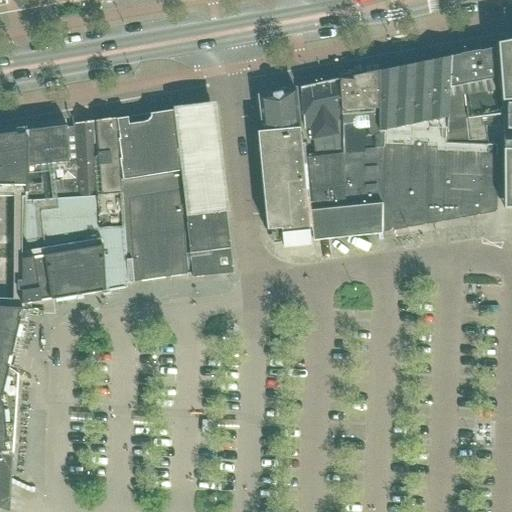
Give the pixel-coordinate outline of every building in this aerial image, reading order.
[(511,45),(504,47),(450,58),(448,122),(499,115),(502,115),(504,210),(511,210),(511,45)] [(378,81),(378,99),(378,132),(384,132),(381,203),(381,233),(497,212),(497,146),(447,143),(448,122),(450,58),(448,58),(448,62),(431,62),(431,66),(413,65),(413,69),(396,69),(396,73),(379,72),(380,75),(379,75),(379,80),(378,81)] [(326,156),(315,157),(307,158),(312,210),(371,204),(381,203),(384,132),(378,132),(378,99),(378,81),(379,80),(379,75),(380,75),(379,72),(352,78),(339,80),(342,121),(342,139),(339,139),(339,155),(326,156)] [(320,85),(326,156),(339,155),(339,139),(342,139),(342,121),(339,80),(320,85)] [(313,140),(315,157),(326,156),(320,85),(300,89),(304,130),(310,128),(311,141),(313,140)] [(310,243),(310,240),(296,90),(259,97),(265,142),(258,143),(265,216),(266,216),(267,231),(281,230),(283,246),(291,245),(291,246),(292,245),(301,244),(302,244),(310,243)] [(177,110),(177,111),(177,112),(189,214),(186,214),(188,225),(187,225),(193,278),(233,274),(213,106),(177,110)] [(176,112),(177,112),(177,111),(117,120),(123,195),(127,284),(128,284),(188,275),(181,172),(178,151),(180,151),(176,131),(178,131),(176,112)] [(67,127),(30,132),(28,246),(23,306),(128,288),(127,287),(127,284),(123,195),(117,120),(117,119),(75,125),(75,128),(67,129),(67,127)] [(0,505),(12,477),(19,375),(9,368),(20,323),(23,310),(23,306),(28,246),(30,132),(29,132),(29,133),(28,133),(28,132),(14,134),(15,137),(0,139),(0,505)] [(371,204),(312,210),(310,210),(314,239),(374,233),(371,204)] [(207,424),(200,424),(200,432),(200,436),(210,437),(211,424),(207,424)]
